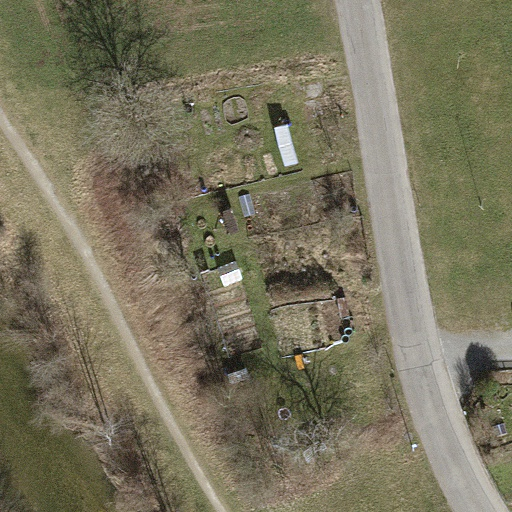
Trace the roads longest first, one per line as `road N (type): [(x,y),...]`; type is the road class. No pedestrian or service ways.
road 1 (residential): [(359,0),(424,373),(447,449),(479,511)]
road 2 (track): [(0,115),(74,236),(218,511)]
